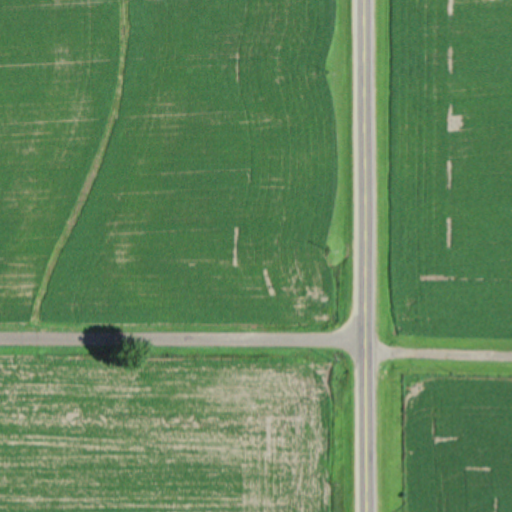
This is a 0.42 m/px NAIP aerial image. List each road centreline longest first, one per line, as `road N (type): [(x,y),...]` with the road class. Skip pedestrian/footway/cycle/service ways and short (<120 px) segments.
road 1 (secondary): [(366,511),(363,0)]
road 2 (residential): [(365,339),(0,337)]
